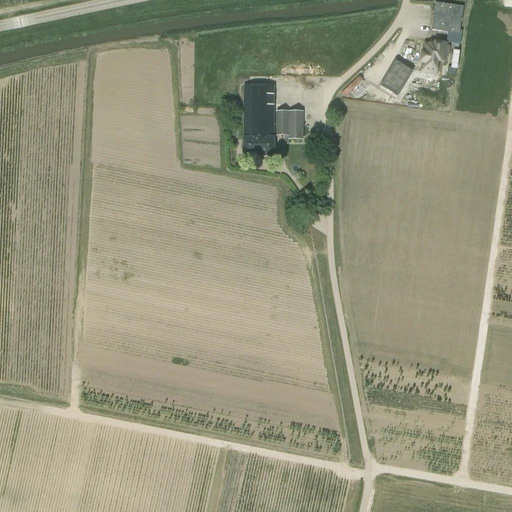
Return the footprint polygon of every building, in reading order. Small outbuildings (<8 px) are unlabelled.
[(435,3),(431,30),(459,35),(463,7),(435,3)] [(422,53),(421,63),(422,63),(421,72),(435,74),(437,61),(438,59),(444,60),(445,58),(448,58),(449,47),(446,47),(446,45),(435,43),(434,45),(425,44),(424,53),(422,53)] [(412,71),(395,61),(382,84),(398,94),(412,71)] [(242,86),(242,138),(242,156),(274,156),(274,138),(273,138),(273,106),(274,106),(274,95),(274,86),(242,86)] [(288,113),(288,112),(275,112),(275,135),(288,136),(288,140),(302,140),(302,113),(288,113)]
